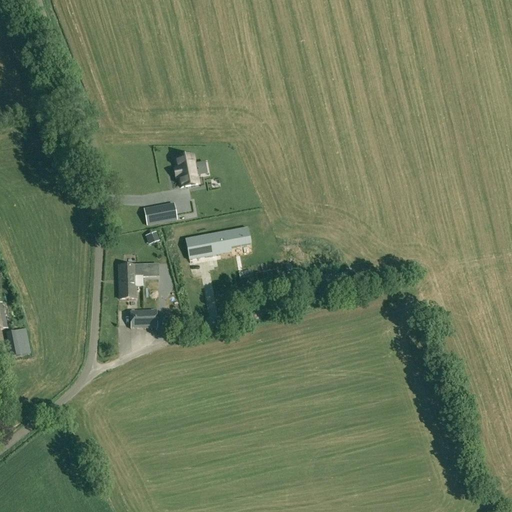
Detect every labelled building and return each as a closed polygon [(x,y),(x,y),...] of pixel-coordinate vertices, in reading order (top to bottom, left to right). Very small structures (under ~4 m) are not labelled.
[(194,156),(177,159),(182,188),(200,185),(198,177),(202,176),(200,164),(196,165),(194,156)] [(174,205),(144,210),(147,226),(177,220),(174,205)] [(248,229),(185,241),(189,261),(221,256),(220,254),(231,252),(231,250),(251,246),(248,229)] [(156,233),(150,235),(153,244),(160,242),(156,233)] [(135,267),(119,267),(119,284),(120,300),(136,300),(135,288),(143,288),(143,279),(139,279),(139,273),(137,273),(137,266),(135,267)] [(150,278),(150,266),(137,266),(137,273),(139,273),(139,279),(143,279),(150,278)] [(334,275),(315,279),(319,294),(338,289),(334,275)] [(219,285),(174,292),(177,311),(206,307),(206,310),(222,308),(219,285)] [(157,329),(156,311),(130,312),(131,330),(157,329)] [(7,334),(11,358),(30,354),(26,330),(7,334)]
